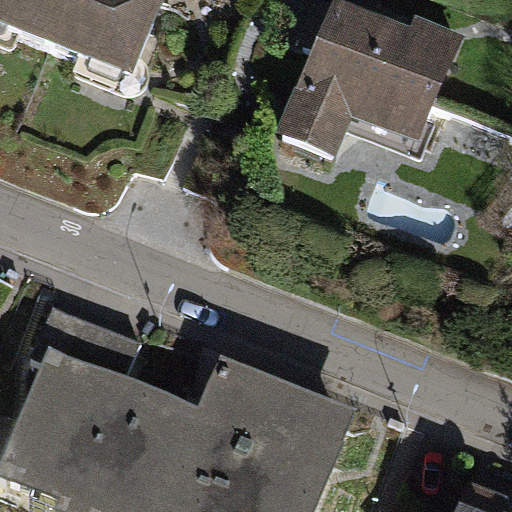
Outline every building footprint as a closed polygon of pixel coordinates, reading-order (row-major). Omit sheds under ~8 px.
[(0,0),(0,34),(49,53),(69,0),(0,0)] [(69,0),(49,53),(126,83),(157,0),(69,0)] [(407,40),(317,4),(298,50),(319,58),(284,144),(331,163),(349,119),(414,146),(428,111),(511,145),(511,69),(412,29),(407,40)] [(29,368),(54,378),(116,402),(138,347),(51,312),(29,368)] [(203,437),(116,402),(54,378),(9,488),(66,511),(65,511),(307,511),(328,462),(324,461),(338,426),(218,378),(212,391),(220,394),(203,437)] [(511,511),(511,505),(469,489),(460,511),(511,511)]
